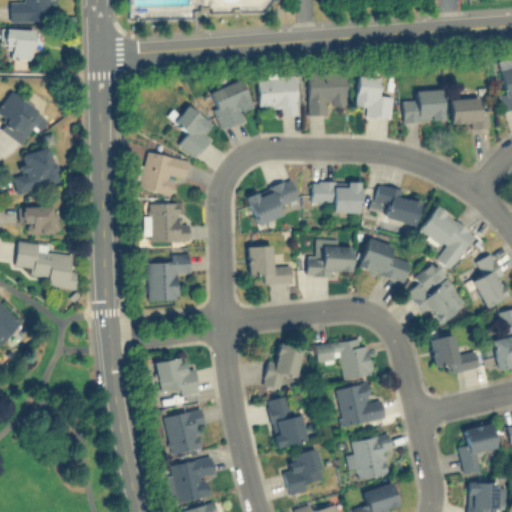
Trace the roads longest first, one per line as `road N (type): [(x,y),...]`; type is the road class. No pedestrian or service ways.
road 1 (tertiary): [(97,54),(511,22)]
road 2 (residential): [(221,177),(215,197),(226,376),(256,511)]
road 3 (tertiary): [(95,0),(105,330)]
road 4 (residential): [(511,144),(474,188),(366,148),(253,147),(221,177)]
road 5 (residential): [(105,330),(346,305),(376,314)]
road 6 (residential): [(376,314),(397,340),(416,411),(432,489),(425,511)]
road 7 (tertiary): [(105,330),(137,511)]
